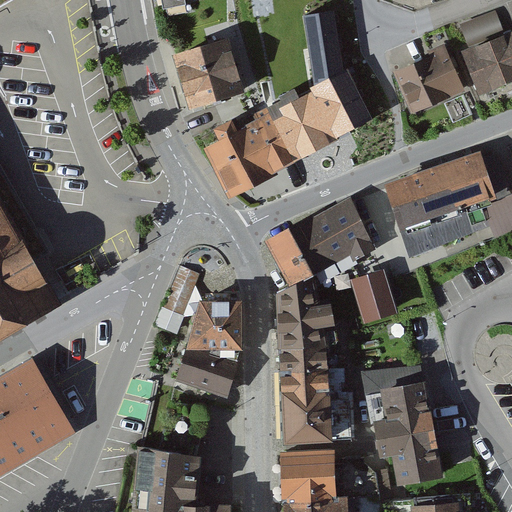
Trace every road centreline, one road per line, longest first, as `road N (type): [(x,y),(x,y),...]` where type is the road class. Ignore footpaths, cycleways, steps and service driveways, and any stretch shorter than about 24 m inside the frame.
road 1 (residential): [(232,235),(511,119)]
road 2 (tertiary): [(259,511),(256,299),(232,235)]
road 3 (residential): [(144,287),(142,314),(63,511)]
road 4 (tertiary): [(124,0),(151,109),(193,201)]
road 5 (residential): [(511,305),(493,303),(469,316),(460,337),(474,391),(511,455)]
road 6 (residential): [(0,355),(120,290),(144,287)]
road 7 (residential): [(367,0),(376,21),(393,28),(480,0)]
